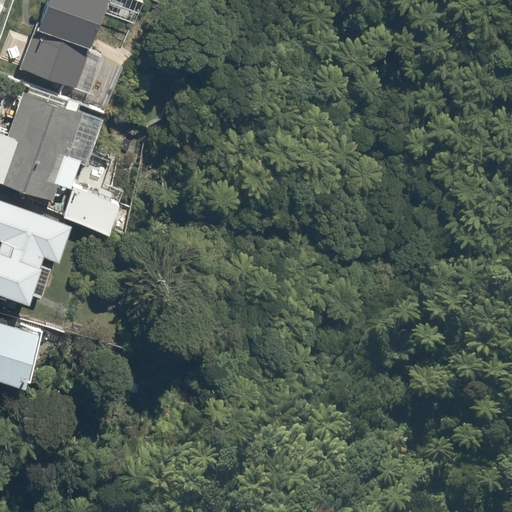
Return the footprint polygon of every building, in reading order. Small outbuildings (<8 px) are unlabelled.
[(68,85),(100,97),(113,60),(92,52),(111,0),(40,0),(19,60),(71,79),(68,85)] [(106,116),(25,84),(11,120),(0,116),(0,177),(49,196),(57,175),(79,184),(106,116)] [(117,196),(72,184),(65,212),(110,223),(117,196)] [(73,219),(0,192),(0,287),(44,303),(73,219)] [(0,371),(34,383),(51,330),(0,313),(0,371)]
